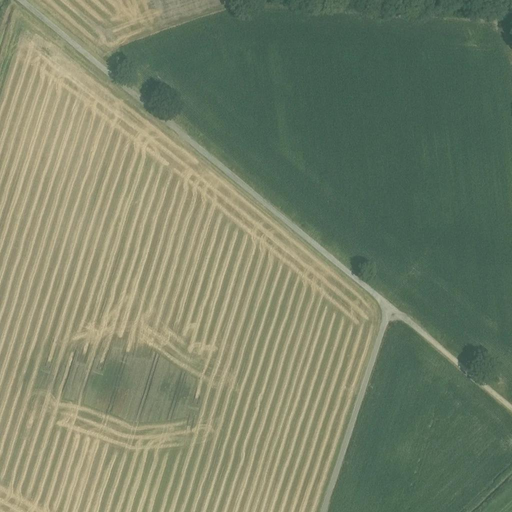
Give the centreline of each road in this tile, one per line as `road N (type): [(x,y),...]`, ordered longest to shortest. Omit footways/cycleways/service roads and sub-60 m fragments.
road 1 (unclassified): [(21,0),(389,307),(322,511)]
road 2 (track): [(389,307),(511,412)]
